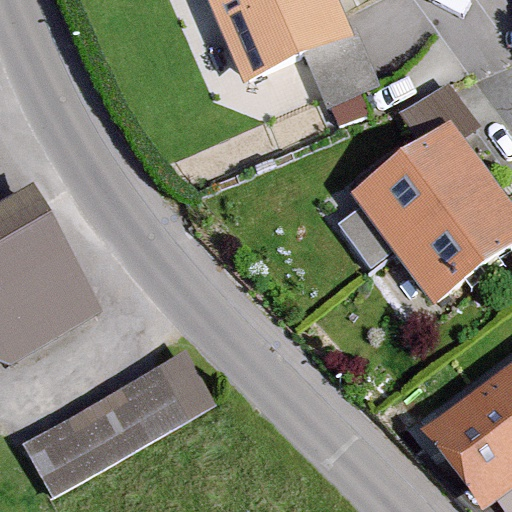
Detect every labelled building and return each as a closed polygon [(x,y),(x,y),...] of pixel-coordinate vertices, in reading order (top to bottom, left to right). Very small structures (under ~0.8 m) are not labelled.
[(344,39),(327,0),(211,0),(247,81),(344,39)] [(353,215),(436,323),(511,264),(511,213),(453,138),(353,215)] [(0,367),(16,374),(104,324),(36,205),(0,225),(0,367)] [(182,366),(22,463),(51,510),(211,413),(182,366)] [(511,511),(511,384),(429,451),(478,511),(511,511)]
